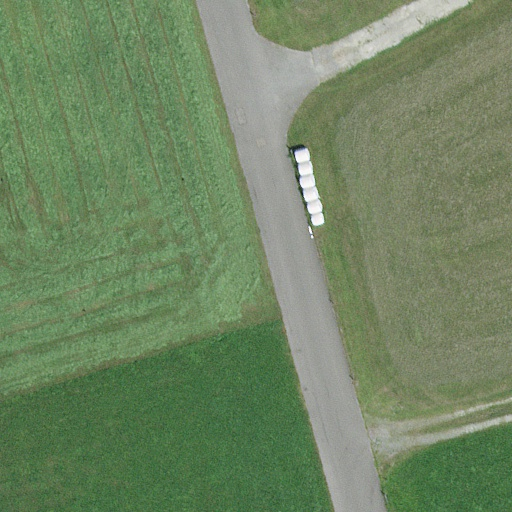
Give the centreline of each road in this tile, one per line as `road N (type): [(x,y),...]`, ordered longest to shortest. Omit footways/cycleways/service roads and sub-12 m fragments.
road 1 (unclassified): [(223,0),(363,511)]
road 2 (track): [(250,99),(440,0)]
